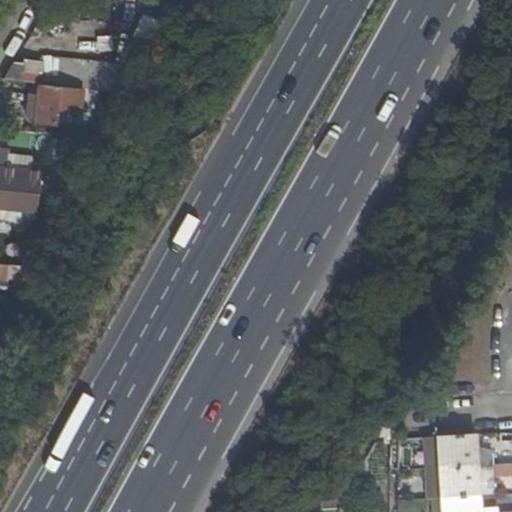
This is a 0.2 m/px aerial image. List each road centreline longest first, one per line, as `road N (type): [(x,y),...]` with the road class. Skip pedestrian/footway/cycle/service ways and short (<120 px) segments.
road 1 (motorway): [(146,511),(436,0)]
road 2 (motorway): [(341,0),(57,511)]
